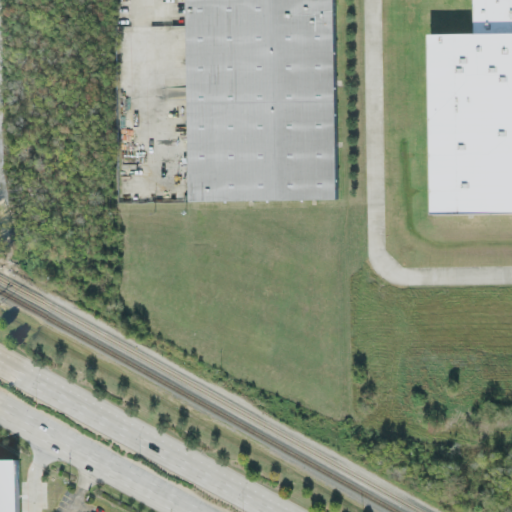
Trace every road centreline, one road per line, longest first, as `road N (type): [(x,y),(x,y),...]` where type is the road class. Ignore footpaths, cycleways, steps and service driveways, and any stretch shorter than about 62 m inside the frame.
road 1 (trunk): [(277,511),(0,361)]
road 2 (trunk): [(0,401),(202,511)]
